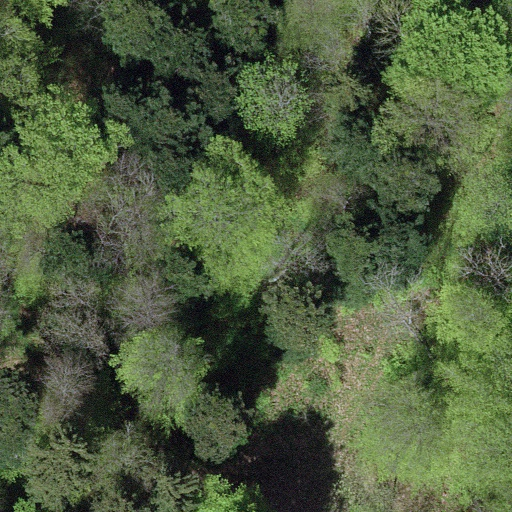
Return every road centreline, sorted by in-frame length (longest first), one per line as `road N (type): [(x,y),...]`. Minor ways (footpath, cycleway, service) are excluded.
road 1 (track): [(74,408),(393,355),(511,276)]
road 2 (track): [(0,387),(154,443),(232,511)]
road 3 (track): [(288,511),(314,445),(393,355)]
